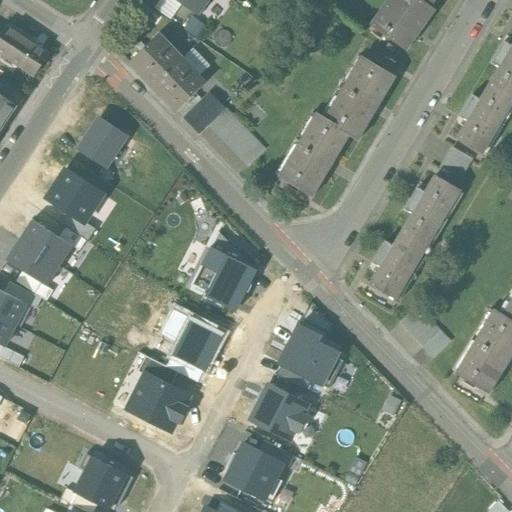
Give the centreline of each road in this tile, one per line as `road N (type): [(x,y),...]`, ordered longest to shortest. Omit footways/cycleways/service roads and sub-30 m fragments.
road 1 (residential): [(298,267),(349,219),(481,0)]
road 2 (residential): [(298,267),(84,47)]
road 3 (residential): [(501,479),(298,267)]
road 4 (residential): [(183,469),(0,378)]
road 5 (residential): [(268,321),(199,455),(183,469)]
road 6 (residential): [(84,47),(0,177)]
